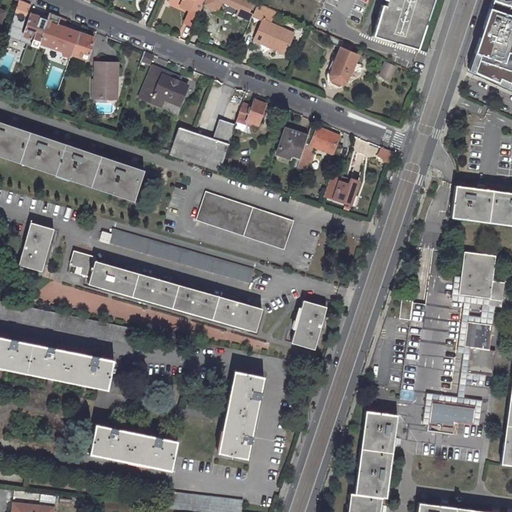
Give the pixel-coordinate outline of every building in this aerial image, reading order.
[(17,18),(21,20),(24,12),(26,5),(16,0),(4,36),(11,38),(14,30),(13,30),(17,18)] [(200,5),(202,0),(179,0),(177,6),(187,11),(188,9),(197,13),(200,5)] [(236,9),(237,9),(238,7),(246,11),(248,6),(250,1),(248,0),(202,0),(200,5),(214,11),(218,1),(236,9)] [(432,0),(383,0),(385,0),(383,6),(380,5),(370,36),(416,50),(432,0)] [(463,73),(511,94),(511,56),(507,54),(509,49),(511,50),(511,49),(511,0),(487,0),(487,3),(463,73)] [(292,33),(268,23),(273,11),(255,3),(253,8),(250,16),(259,20),(251,41),(282,54),(292,33)] [(44,19),(28,13),(28,14),(25,21),(21,34),(30,38),(28,45),(35,47),(37,42),(44,19)] [(46,45),(61,50),(60,53),(63,54),(63,56),(67,58),(77,32),(55,24),(57,17),(46,13),(44,19),(37,42),(46,45)] [(84,59),(92,37),(77,32),(67,58),(71,59),(72,58),(76,60),(77,56),(84,59)] [(319,40),(338,49),(341,41),(321,33),(319,40)] [(338,49),(330,67),(331,68),(327,77),(331,84),(337,86),(342,83),(345,75),(347,75),(353,62),(355,56),(349,53),(352,46),(341,41),(338,49)] [(46,45),(37,42),(35,47),(44,51),(46,45)] [(139,60),(150,64),(154,57),(142,52),(139,60)] [(117,58),(96,58),(95,75),(97,75),(96,94),(117,95),(117,58)] [(385,63),(380,74),(389,78),(393,67),(385,63)] [(172,75),(149,66),(136,98),(149,104),(151,96),(162,100),(177,106),(185,85),(176,82),(170,79),(172,75)] [(151,96),(149,104),(159,107),(162,100),(151,96)] [(255,125),(262,105),(251,100),(247,109),(238,106),(232,123),(242,127),(243,125),(244,121),(255,125)] [(253,129),(255,125),(244,121),(243,125),(253,129)] [(140,170),(0,122),(0,157),(130,201),(140,170)] [(166,155),(203,167),(215,171),(225,144),(231,126),(220,122),(217,131),(213,129),(210,138),(176,126),(166,155)] [(306,131),(285,124),(277,146),(299,155),(306,131)] [(333,145),(336,136),(309,124),(306,131),(299,155),(294,169),(303,172),(306,163),(308,164),(312,153),(309,152),(311,147),(336,156),(339,147),(333,145)] [(382,158),(389,160),(391,153),(390,152),(379,148),(376,156),(382,158)] [(346,185),(337,181),(337,178),(328,175),(321,197),(347,206),(355,182),(348,180),(347,182),(346,185)] [(511,196),(450,186),(446,217),(511,227),(511,196)] [(192,222),(280,251),(289,221),(202,191),(192,222)] [(51,229),(28,223),(17,265),(39,272),(51,229)] [(111,234),(108,243),(247,282),(251,269),(112,229),(111,234)] [(108,243),(111,234),(102,231),(99,241),(108,243)] [(252,333),(259,309),(92,261),(93,257),(72,251),(69,264),(79,267),(77,274),(87,277),(85,285),(252,333)] [(495,256),(464,253),(461,277),(459,294),(489,298),(488,305),(495,305),(502,306),(505,283),(492,281),(495,256)] [(493,326),(495,305),(488,305),(489,298),(459,294),(461,277),(455,276),(452,300),(462,302),(456,351),(464,353),(458,396),(424,392),(421,423),(428,424),(431,400),(476,406),(474,425),(480,426),(484,400),(465,398),(467,380),(486,382),(487,376),(468,373),(470,348),(465,347),(467,322),(493,326)] [(327,306),(303,299),(291,343),(314,349),(327,306)] [(400,299),(397,318),(409,320),(412,301),(400,299)] [(0,318),(129,345),(132,328),(0,301),(0,318)] [(490,350),(493,326),(467,322),(465,347),(470,348),(468,373),(487,376),(492,376),(496,351),(490,350)] [(110,363),(0,339),(0,366),(104,390),(110,363)] [(104,390),(0,366),(0,371),(102,394),(104,390)] [(222,453),(239,371),(228,372),(211,455),(222,453)] [(265,376),(239,371),(222,453),(249,459),(265,376)] [(428,424),(454,428),(455,422),(474,425),(476,406),(431,400),(428,424)] [(392,415),(362,412),(351,494),(346,494),(342,511),(374,511),(376,497),(382,498),(392,415)] [(172,442),(90,425),(85,453),(167,469),(172,442)] [(167,469),(85,453),(84,457),(166,474),(167,469)] [(236,511),(238,503),(167,494),(165,509),(189,511),(236,511)] [(489,511),(414,502),(412,511),(489,511)] [(48,511),(49,507),(9,503),(8,511),(48,511)]
